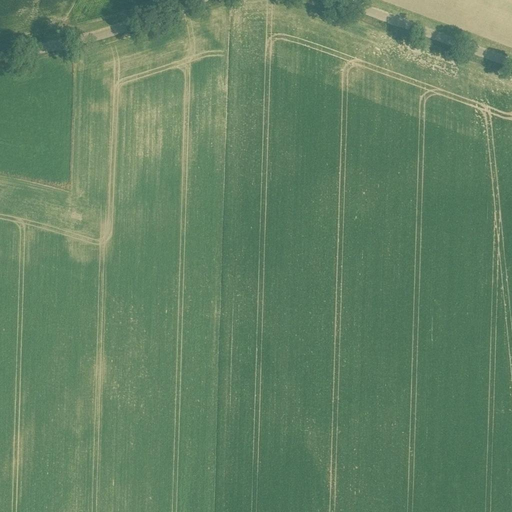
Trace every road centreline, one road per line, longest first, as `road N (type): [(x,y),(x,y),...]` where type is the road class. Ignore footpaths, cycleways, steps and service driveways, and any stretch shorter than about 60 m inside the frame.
road 1 (tertiary): [(199,0),(0,57)]
road 2 (tertiary): [(511,65),(333,0)]
